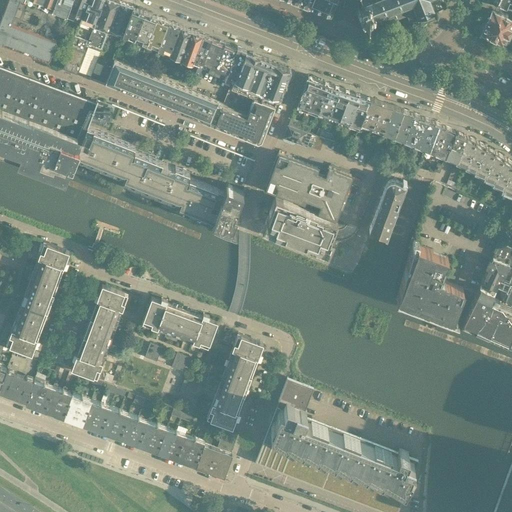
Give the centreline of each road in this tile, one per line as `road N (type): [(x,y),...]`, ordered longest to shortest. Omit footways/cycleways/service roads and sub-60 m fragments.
road 1 (residential): [(266,156),(247,204),(249,226),(349,262),(385,172),(442,178),(470,109)]
road 2 (residential): [(235,491),(286,349),(282,338),(88,265)]
road 3 (residential): [(266,156),(0,50)]
road 4 (residential): [(235,491),(0,406)]
road 5 (residential): [(434,45),(390,49),(267,0)]
road 6 (tertiary): [(470,109),(308,47)]
road 7 (tertiary): [(308,47),(185,0)]
